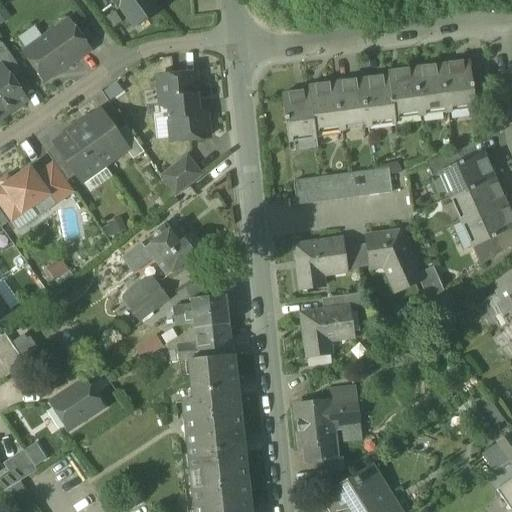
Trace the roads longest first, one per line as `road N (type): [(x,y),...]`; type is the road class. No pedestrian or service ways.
road 1 (unclassified): [(241,48),(289,511)]
road 2 (residential): [(241,48),(163,50),(121,64),(0,144)]
road 3 (residential): [(499,17),(241,48)]
